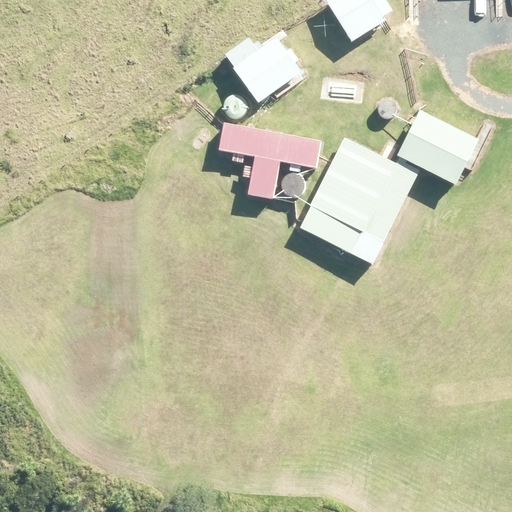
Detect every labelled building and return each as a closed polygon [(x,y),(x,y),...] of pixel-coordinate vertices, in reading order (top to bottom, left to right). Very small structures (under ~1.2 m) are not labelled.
[(326,0),(321,3),(348,46),(383,24),(381,20),(391,14),(381,0),(326,0)] [(258,106),(301,76),(295,68),(300,64),(290,50),(284,54),(275,41),(259,52),(252,42),(226,60),(258,106)] [(420,114),(397,159),(456,189),(479,144),(420,114)] [(219,155),(232,157),(231,164),(244,166),(245,159),(254,160),(253,169),(245,168),(243,179),(251,180),(249,198),(275,202),(280,164),(319,169),(322,142),(223,128),(219,155)] [(420,178),(395,166),(394,167),(344,142),(299,231),(373,268),(420,178)]
